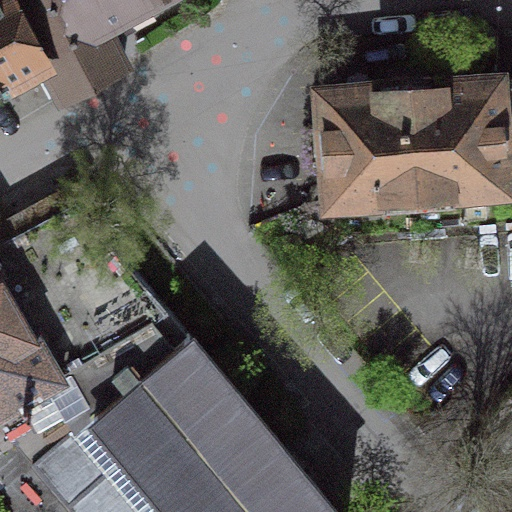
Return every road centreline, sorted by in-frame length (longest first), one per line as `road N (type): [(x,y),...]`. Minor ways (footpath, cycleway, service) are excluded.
road 1 (residential): [(440,511),(201,223),(125,97)]
road 2 (residential): [(125,97),(279,21),(511,0)]
road 3 (residential): [(125,97),(0,165)]
